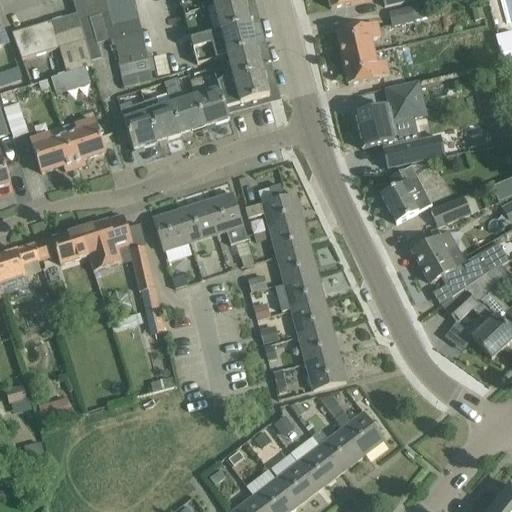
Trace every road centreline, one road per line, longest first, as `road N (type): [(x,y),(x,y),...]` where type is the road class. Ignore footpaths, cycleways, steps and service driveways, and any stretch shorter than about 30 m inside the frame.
road 1 (unclassified): [(501,427),(462,404),(426,367),(350,232),(308,116)]
road 2 (residential): [(0,216),(211,157),(308,116)]
